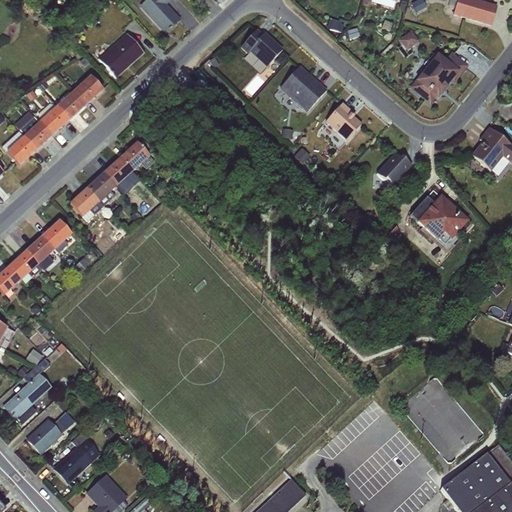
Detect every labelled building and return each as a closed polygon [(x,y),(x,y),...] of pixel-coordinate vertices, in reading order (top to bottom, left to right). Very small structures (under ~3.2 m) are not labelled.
[(146,0),(138,8),(164,35),(180,21),(167,6),(172,0),(146,0)] [(496,6),(473,0),(456,0),(452,15),(490,27),(496,6)] [(257,29),(237,50),(261,73),(281,52),(257,29)] [(413,30),(400,39),(408,50),(421,41),(413,30)] [(144,54),(126,34),(97,60),(115,80),(144,54)] [(436,54),(408,88),(429,105),(434,99),(436,100),(451,82),(453,84),(467,66),(451,52),(444,60),(436,54)] [(300,70),(280,91),(304,114),(324,93),(300,70)] [(72,92),(86,107),(103,91),(89,76),(72,92)] [(55,107),(69,121),(86,107),(72,92),(55,107)] [(39,122),(52,137),(69,121),(55,107),(39,122)] [(339,108),(319,129),(344,152),(364,131),(339,108)] [(18,133),(35,153),(52,137),(39,122),(28,112),(14,125),(18,133)] [(511,143),(491,128),(469,160),(489,175),(500,161),(509,167),(511,162),(511,143)] [(35,153),(18,133),(0,148),(18,168),(35,153)] [(149,157),(136,143),(119,159),(132,173),(149,157)] [(393,154),(373,176),(390,192),(410,170),(393,154)] [(132,173),(119,159),(102,174),(115,188),(132,173)] [(115,188),(102,174),(85,189),(98,204),(115,188)] [(82,219),(98,204),(85,189),(68,205),(82,219)] [(417,225),(414,228),(436,247),(442,240),(450,247),(468,225),(439,199),(433,207),(426,200),(410,219),(417,225)] [(71,236),(58,221),(41,237),(54,251),(71,236)] [(54,251),(41,237),(25,252),(38,266),(54,251)] [(38,266),(25,252),(8,267),(21,282),(38,266)] [(21,282),(8,267),(0,274),(0,293),(3,297),(21,282)] [(49,365),(44,359),(22,379),(27,384),(1,408),(14,422),(21,426),(37,411),(32,406),(51,388),(39,375),(49,365)] [(47,420),(24,441),(39,457),(74,423),(64,413),(52,425),(47,420)] [(91,463),(76,448),(52,470),(67,486),(91,463)] [(511,511),(511,480),(492,451),(440,487),(456,511),(511,511)] [(91,511),(120,511),(127,506),(124,502),(127,499),(105,476),(84,495),(96,508),(91,511)] [(292,478),(255,511),(288,511),(307,495),(292,478)] [(151,503),(146,497),(129,511),(145,511),(144,510),(151,503)]
